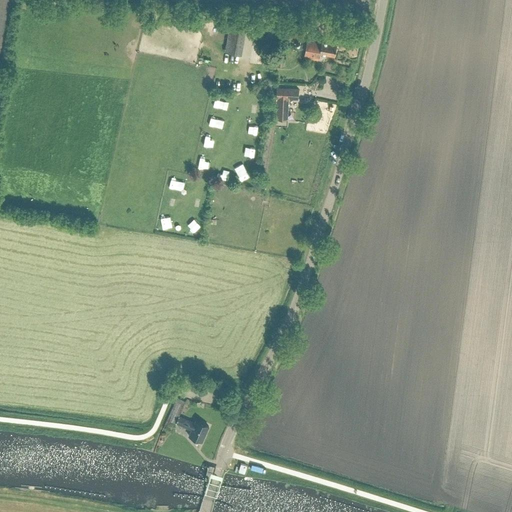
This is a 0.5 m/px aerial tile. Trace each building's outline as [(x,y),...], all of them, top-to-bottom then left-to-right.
[(220,17),(219,29),(228,31),(227,39),(225,47),(225,52),(241,54),(242,49),(246,18),(230,16),(229,18),(220,17)] [(269,21),(266,36),(269,37),(267,49),(286,51),(288,39),(300,41),(302,26),(269,21)] [(329,42),(307,38),(303,57),(318,59),(319,53),(334,56),(337,41),(330,40),(329,42)] [(298,89),(276,87),(276,98),(278,98),(277,119),(287,119),(288,98),(298,99),(298,89)] [(222,103),(239,106),(241,94),(234,93),(235,92),(225,90),(222,103)] [(259,110),(269,112),(271,101),(262,99),(259,110)] [(228,126),(232,115),(220,111),(216,122),(228,126)] [(249,170),(252,175),(261,170),(258,166),(249,170)] [(192,187),(195,178),(180,174),(178,184),(192,187)] [(172,223),(186,221),(185,211),(170,213),(172,223)] [(172,430),(175,422),(191,429),(188,435),(202,441),(209,425),(195,419),(194,422),(178,415),(185,400),(177,396),(163,427),(172,430)] [(233,429),(242,433),(248,418),(239,414),(233,429)]
